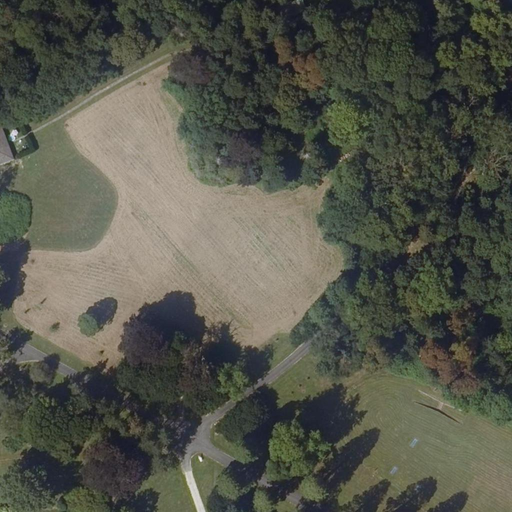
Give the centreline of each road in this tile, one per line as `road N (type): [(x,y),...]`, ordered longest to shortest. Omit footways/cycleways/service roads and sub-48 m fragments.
road 1 (track): [(189,438),(320,334),(397,253),(511,103)]
road 2 (track): [(176,431),(0,333)]
road 3 (track): [(322,511),(176,431)]
